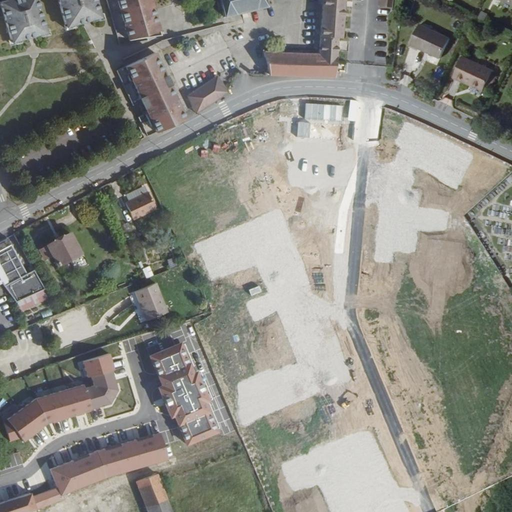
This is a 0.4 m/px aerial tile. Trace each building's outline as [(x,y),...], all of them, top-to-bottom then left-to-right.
[(36,0),(0,0),(0,3),(7,34),(18,32),(37,27),(45,25),(44,22),(42,23),(36,0)] [(57,0),(36,0),(42,23),(44,22),(45,25),(62,21),(57,0)] [(94,0),(57,0),(62,21),(72,18),(89,14),(97,12),(97,9),(94,0)] [(105,0),(115,38),(125,37),(115,0),(105,0)] [(115,0),(125,37),(159,33),(150,0),(115,0)] [(262,0),(215,0),(219,15),(263,5),(262,0)] [(318,0),(315,34),(314,51),(334,53),(335,38),(338,38),(341,0),(318,0)] [(100,8),(97,9),(97,12),(89,14),(89,17),(101,14),(100,8)] [(448,38),(417,23),(408,43),(438,58),(448,38)] [(258,49),(264,73),(332,76),(334,53),(314,51),(258,49)] [(152,51),(122,64),(138,99),(144,111),(152,130),(167,123),(181,116),(179,111),(152,51)] [(489,70),(460,57),(451,76),(480,89),(489,70)] [(122,64),(112,68),(128,103),(138,99),(122,64)] [(183,93),(191,111),(223,91),(213,73),(185,92),(183,93)] [(134,116),(143,135),(152,130),(144,111),(134,116)] [(152,191),(129,200),(136,216),(159,206),(152,191)] [(74,230),(51,242),(52,244),(44,247),(49,256),(56,253),(61,262),(84,250),(74,230)] [(30,270),(12,234),(0,240),(0,265),(9,283),(5,285),(15,302),(18,301),(47,288),(49,287),(38,266),(30,270)] [(142,269),(146,279),(153,275),(148,266),(142,269)] [(155,282),(136,291),(148,320),(168,312),(155,282)] [(51,296),(47,288),(18,301),(21,310),(51,296)] [(56,324),(53,315),(44,319),(48,327),(56,324)] [(185,339),(151,353),(164,385),(161,385),(174,416),(178,414),(190,442),(220,430),(218,425),(220,424),(209,399),(214,397),(202,367),(198,368),(195,361),(193,361),(185,339)] [(117,371),(112,355),(85,363),(89,378),(93,377),(96,386),(88,388),(87,385),(38,400),(10,421),(12,423),(4,424),(12,442),(22,439),(26,444),(51,424),(113,406),(120,392),(115,371),(117,371)] [(134,447),(141,445),(139,439),(132,441),(134,447)] [(32,494),(36,505),(67,494),(65,490),(103,476),(152,462),(145,444),(141,445),(134,447),(132,441),(126,442),(125,440),(115,442),(116,445),(108,447),(110,454),(103,455),(92,459),(92,457),(54,471),(58,485),(32,494)] [(101,449),(103,455),(110,454),(108,447),(101,449)] [(170,511),(156,474),(137,481),(149,511),(170,511)] [(0,500),(0,511),(17,511),(36,505),(32,494),(31,490),(0,500)]
